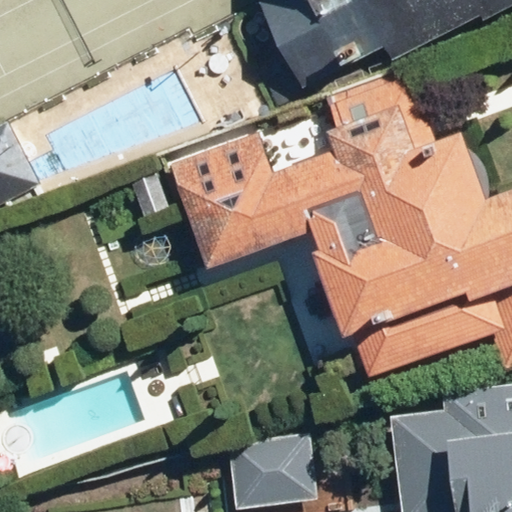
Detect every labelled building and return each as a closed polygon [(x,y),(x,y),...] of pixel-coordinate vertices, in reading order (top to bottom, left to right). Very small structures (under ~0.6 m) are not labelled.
[(279,0),(314,82),(511,0),(279,0)] [(374,374),(507,328),(511,341),(511,186),(510,187),(476,106),(433,124),(418,84),(195,165),(231,263),(331,227),(339,246),(331,248),(374,374)] [(0,210),(53,188),(23,117),(0,126),(0,210)] [(476,511),(511,511),(511,379),(399,395),(415,511),(467,511),(477,511),(476,511)] [(239,434),(242,507),(334,502),(331,429),(239,434)]
